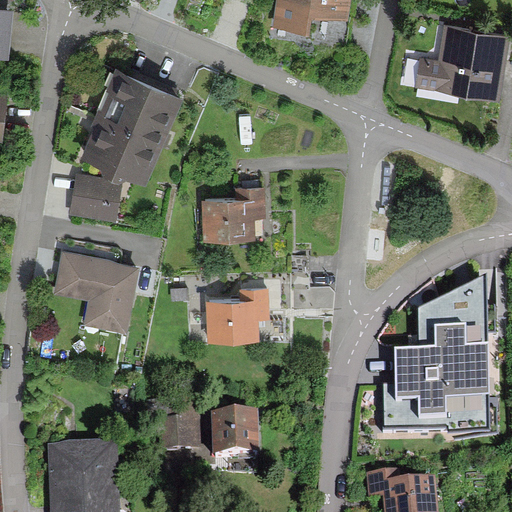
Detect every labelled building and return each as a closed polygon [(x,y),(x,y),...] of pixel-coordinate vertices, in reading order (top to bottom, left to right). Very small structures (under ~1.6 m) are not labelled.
[(276,0),(274,22),(310,27),(312,10),(350,15),(352,0),(351,0),(276,0)] [(13,5),(0,3),(0,53),(8,54),(12,20),(13,5)] [(475,25),(445,21),(440,56),(420,53),(416,84),(500,96),(509,30),(475,25)] [(184,88),(120,61),(82,151),(146,178),(161,142),(164,136),(166,130),(184,88)] [(172,132),(166,130),(164,136),(161,142),(167,144),(172,132)] [(123,178),(77,170),(70,212),(117,219),(123,178)] [(236,184),(237,193),(203,195),(205,237),(256,235),(255,218),(255,214),(267,214),(265,182),(236,184)] [(116,257),(63,247),(55,290),(89,296),(84,323),(127,331),(140,261),(116,257)] [(384,428),(384,433),(448,431),(448,436),(490,435),(487,279),(419,311),(419,337),(419,345),(420,351),(409,351),(395,352),(396,386),(384,386),(385,428),(384,428)] [(241,285),(242,294),(207,295),(208,337),(260,335),(260,322),(260,316),(271,316),(270,284),(241,285)] [(409,351),(420,351),(419,345),(419,337),(409,337),(409,351)] [(226,415),(212,415),(214,457),(261,455),(260,413),(226,415)] [(119,511),(117,444),(48,446),(50,511),(119,511)] [(400,471),(367,474),(369,499),(384,498),(384,502),(384,511),(438,511),(436,478),(401,480),(400,471)]
